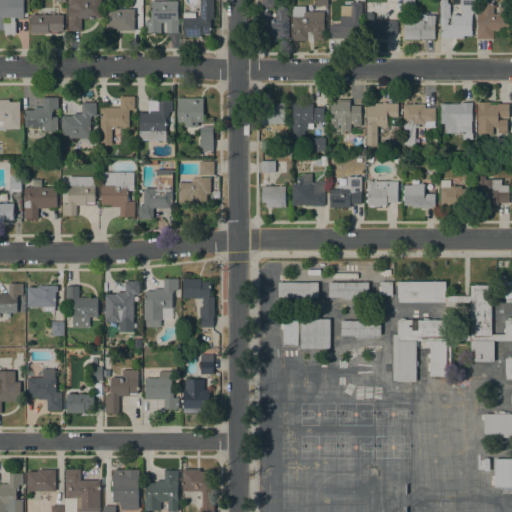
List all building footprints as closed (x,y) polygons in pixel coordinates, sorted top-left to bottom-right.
[(0,0),(24,0),(24,12),(27,12),(27,16),(24,16),(24,17),(15,17),(15,22),(16,22),(15,34),(5,34),(5,30),(4,30),(4,29),(0,29),(0,0)] [(81,18),(81,30),(68,30),(68,0),(101,0),(101,18),(81,18)] [(200,17),(200,0),(214,0),(214,19),(210,19),(210,34),(201,34),(201,36),(184,36),(183,17),(198,17),(200,17)] [(472,35),(463,35),(463,38),(440,38),(440,0),(447,0),(447,4),(450,4),(450,18),(447,18),(447,19),(448,19),(448,21),(448,24),(451,25),(451,15),(453,15),(453,14),(456,14),(456,15),(458,15),(472,15),(472,35)] [(461,0),(475,0),(475,11),(461,11),(461,5),(461,0)] [(177,1),(177,19),(178,19),(178,32),(167,32),(167,22),(161,22),(161,32),(145,32),(145,21),(149,21),(149,18),(151,18),(151,1),(177,1)] [(351,1),(351,2),(362,1),(362,16),(361,16),(360,38),(330,38),(329,25),(340,25),(340,15),(341,15),(341,13),(344,13),(344,14),(347,14),(347,15),(350,15),(350,1),(351,1)] [(508,30),(493,30),(493,39),(477,38),(477,13),(481,13),(481,2),(493,3),(493,14),(499,14),(499,7),(508,7),(508,14),(508,30)] [(292,6),(305,6),(305,12),(324,11),(324,31),(307,31),(307,40),(292,40),(292,6)] [(287,16),(289,16),(289,38),(276,38),(276,36),(265,36),(265,33),(261,33),(261,17),(264,17),(264,12),(269,12),(271,14),(271,17),(276,16),(276,9),(278,7),(287,7),(287,16)] [(134,8),(134,30),(117,31),(117,28),(106,28),(106,8),(133,8),(134,8)] [(398,20),(398,34),(387,34),(387,37),(380,37),(380,38),(374,38),(374,37),(367,37),(367,13),(369,13),(369,12),(372,12),(372,13),(374,13),(374,21),(398,20)] [(31,14),(43,14),(43,13),(45,13),(45,14),(52,14),(52,13),(54,13),(54,14),(63,14),(63,17),(65,17),(65,20),(63,20),(63,30),(59,30),(59,32),(51,32),(51,30),(49,30),(49,33),(43,33),(43,34),(39,34),(39,33),(35,33),(35,34),(33,34),(33,33),(30,33),(30,27),(29,27),(29,25),(31,25),(31,20),(29,20),(29,17),(31,17),(31,14)] [(404,21),(413,21),(413,20),(415,20),(415,19),(417,19),(417,20),(424,20),(424,22),(428,22),(428,15),(435,15),(435,23),(435,38),(420,38),(420,39),(404,39),(404,21)] [(134,96),(134,109),(129,109),(129,126),(112,126),(112,145),(100,145),(100,107),(120,107),(120,96),(134,96)] [(57,116),(57,130),(44,131),(44,127),(25,127),(25,110),(34,110),(34,107),(44,107),(44,97),(59,97),(59,109),(52,109),(52,116),(57,116)] [(203,98),(203,121),(197,121),(197,127),(185,127),(185,122),(177,122),(177,98),(203,98)] [(0,99),(9,99),(9,102),(19,102),(19,129),(3,129),(3,127),(0,127),(0,99)] [(172,100),(172,111),(169,111),(169,115),(168,115),(168,117),(166,117),(166,131),(167,131),(167,137),(166,137),(166,140),(139,140),(139,113),(148,113),(148,100),(172,100)] [(361,126),(352,126),(352,119),(350,119),(350,132),(341,132),(341,124),(339,124),(339,119),(338,119),(338,124),(338,127),(336,127),(337,128),(332,128),(332,127),(330,127),(330,119),(330,102),(337,102),(337,100),(350,100),(350,106),(360,105),(361,126)] [(96,102),(96,116),(91,116),(91,119),(90,119),(90,138),(69,138),(69,135),(62,135),(62,115),(72,115),(72,113),(81,113),(81,102),(96,102)] [(276,104),(276,102),(285,102),(286,123),(261,124),(261,108),(266,108),(266,104),(276,104)] [(398,103),(398,117),(397,117),(397,125),(389,125),(389,121),(387,121),(387,125),(388,125),(388,127),(386,127),(383,128),(383,126),(381,126),(377,126),(377,145),(366,145),(366,124),(367,124),(367,106),(375,106),(375,103),(383,103),(383,102),(386,102),(386,103),(398,103)] [(460,103),(460,102),(472,102),(472,121),(471,121),(471,132),(473,132),(473,139),(462,139),(462,134),(457,134),(457,133),(445,133),(445,123),(440,123),(440,120),(441,120),(441,107),(440,107),(440,104),(460,103)] [(490,102),(490,104),(498,104),(498,103),(509,103),(509,117),(498,117),(498,119),(507,119),(507,133),(497,133),(497,127),(494,127),(494,126),(493,126),(493,133),(478,133),(477,102),(490,102)] [(313,104),(313,108),(324,107),(324,121),(313,121),(313,128),(307,128),(307,130),(304,130),(304,134),(303,134),(303,137),(300,137),(299,138),(297,138),(296,137),(292,137),(292,121),(293,121),(293,104),(313,104)] [(403,104),(424,104),(424,107),(435,107),(435,121),(437,121),(437,127),(425,127),(425,124),(419,124),(419,127),(415,127),(415,146),(403,146),(403,104)] [(214,128),(214,138),(213,138),(213,151),(200,151),(200,138),(200,128),(214,128)] [(312,151),(312,137),(319,137),(322,137),(325,137),(325,151),(312,151)] [(214,161),(214,174),(200,174),(200,161),(214,161)] [(275,161),(275,172),(261,172),(261,161),(275,161)] [(173,207),(153,208),(153,218),(138,219),(138,205),(144,205),(144,188),(156,188),(156,170),(172,169),(173,207)] [(134,172),(134,190),(128,190),(128,201),(134,201),(135,217),(120,217),(120,206),(112,206),(112,205),(101,205),(101,172),(134,172)] [(324,206),(312,206),(312,205),(292,205),(292,184),(297,184),(297,177),(302,177),(302,174),(312,174),(312,183),(324,182),(324,206)] [(501,179),(501,185),(508,185),(508,202),(498,202),(498,205),(491,205),(491,207),(478,207),(478,175),(486,175),(486,179),(501,179)] [(21,176),(21,190),(9,190),(9,176),(21,176)] [(94,176),(95,202),(86,202),(86,205),(76,205),(76,215),(62,215),(62,204),(68,204),(68,176),(94,176)] [(211,194),(207,194),(207,201),(196,201),(196,204),(178,204),(178,182),(179,182),(192,182),(198,182),(198,177),(211,177),(211,194)] [(361,177),(361,204),(350,204),(350,207),(330,207),(330,189),(339,189),(339,187),(344,187),(344,188),(346,188),(346,177),(361,177)] [(398,181),(397,202),(386,202),(386,206),(385,206),(385,207),(382,207),(382,205),(380,205),(380,207),(369,207),(369,206),(367,206),(367,202),(366,202),(366,199),(367,199),(367,196),(366,196),(366,193),(367,193),(367,191),(366,190),(366,188),(367,188),(367,181),(369,181),(369,180),(372,180),(372,181),(398,181)] [(440,180),(450,180),(450,186),(462,186),(462,188),(472,188),(472,205),(440,205),(440,180)] [(435,207),(412,207),(412,205),(404,205),(404,200),(403,200),(403,196),(404,196),(404,192),(402,192),(402,190),(404,190),(404,185),(417,185),(417,184),(420,184),(420,183),(423,183),(423,184),(425,184),(425,185),(424,185),(424,194),(435,194),(435,207)] [(285,186),(285,200),(286,200),(286,207),(266,207),(266,202),(262,202),(262,186),(285,186)] [(57,187),(57,206),(45,206),(45,207),(38,207),(38,217),(39,217),(39,218),(25,218),(24,187),(57,187)] [(0,204),(13,204),(13,219),(4,219),(4,222),(0,222),(0,204)] [(160,319),(161,326),(146,326),(146,319),(144,319),(144,310),(144,306),(145,306),(145,291),(154,291),(154,289),(163,288),(163,278),(178,278),(178,289),(173,290),(173,292),(172,292),(172,307),(162,307),(162,319),(160,319)] [(201,279),(201,281),(210,281),(210,296),(214,296),(214,316),(213,316),(213,327),(200,327),(200,314),(199,314),(199,306),(203,306),(203,298),(198,298),(195,298),(183,298),(183,279),(201,279)] [(119,322),(105,322),(105,294),(116,294),(116,292),(125,292),(125,281),(140,281),(139,294),(134,294),(134,297),(133,323),(119,323),(119,322)] [(398,298),(398,281),(446,281),(446,296),(446,298),(399,298),(398,298)] [(511,298),(511,281),(503,281),(503,298),(511,298)] [(318,282),(318,297),(278,297),(278,282),(318,282)] [(368,282),(368,296),(329,297),(329,282),(368,282)] [(392,282),(392,295),(381,295),(381,282),(392,282)] [(0,312),(0,293),(8,293),(8,283),(23,283),(23,295),(17,295),(17,312),(0,312)] [(27,288),(37,287),(37,285),(57,285),(57,292),(55,292),(55,307),(54,307),(54,311),(42,311),(42,307),(27,307),(27,288)] [(511,437),(485,437),(485,433),(511,433),(511,379),(506,379),(506,375),(511,374),(511,340),(494,340),(474,340),(474,361),(470,361),(470,341),(451,341),(451,334),(470,334),(470,302),(399,302),(399,298),(446,298),(446,296),(471,296),(471,285),(474,285),(475,336),(491,335),(491,334),(505,334),(505,336),(511,336),(511,302),(506,302),(506,298),(511,297),(511,437)] [(491,285),(491,334),(491,335),(475,336),(474,285),(491,285)] [(98,298),(98,316),(90,316),(90,327),(72,327),(72,316),(72,299),(66,299),(66,286),(79,286),(79,297),(98,298)] [(282,318),(297,318),(298,346),(283,346),(282,318)] [(451,375),(446,375),(446,376),(430,376),(429,347),(425,347),(425,340),(418,341),(418,345),(416,345),(416,351),(417,351),(417,353),(415,353),(415,361),(417,361),(417,365),(416,365),(416,371),(417,371),(417,373),(416,373),(416,381),(396,382),(396,381),(393,381),(392,334),(397,334),(397,320),(400,320),(400,318),(405,318),(405,320),(423,320),(423,318),(428,318),(428,320),(450,320),(451,334),(451,341),(451,375)] [(330,348),(300,348),(300,319),(329,319),(330,348)] [(511,319),(503,319),(503,338),(506,338),(506,336),(511,336),(511,319)] [(380,320),(380,335),(341,336),(340,321),(380,320)] [(63,335),(51,335),(51,321),(63,321),(63,335)] [(474,340),(494,340),(494,361),(474,361),(474,340)] [(213,354),(213,374),(200,374),(200,354),(213,354)] [(97,363),(89,363),(89,355),(97,355),(97,363)] [(102,380),(90,380),(90,367),(102,367),(102,380)] [(54,369),(54,378),(55,378),(56,392),(61,392),(61,410),(47,410),(47,399),(38,399),(38,397),(27,397),(26,378),(42,377),(42,369),(54,369)] [(137,369),(137,393),(128,393),(128,395),(118,395),(118,413),(105,413),(105,394),(110,394),(110,377),(122,377),(122,370),(137,369)] [(0,370),(14,370),(14,382),(20,382),(20,401),(1,401),(1,413),(0,413),(0,370)] [(171,371),(171,393),(173,393),(173,397),(178,397),(178,409),(164,409),(164,399),(144,399),(144,392),(143,392),(143,389),(145,389),(145,377),(159,378),(159,371),(171,371)] [(208,413),(183,413),(183,408),(182,408),(182,405),(183,405),(183,402),(181,402),(181,399),(183,399),(183,396),(182,396),(182,393),(183,393),(183,389),(185,389),(185,379),(203,379),(203,390),(208,390),(208,413)] [(66,412),(66,394),(78,394),(78,393),(81,393),(81,394),(87,394),(87,393),(93,393),(93,410),(84,410),(84,412),(66,412)] [(511,433),(485,433),(484,433),(484,414),(494,414),(494,412),(500,412),(500,414),(504,414),(504,412),(509,412),(509,414),(511,414),(511,433)] [(511,458),(511,487),(494,487),(494,458),(511,458)] [(55,491),(27,491),(27,471),(37,471),(37,469),(55,469),(55,491)] [(100,480),(99,511),(101,511),(64,511),(65,498),(65,469),(80,469),(80,480),(100,480)] [(112,469),(139,469),(138,509),(121,509),(121,502),(113,502),(113,491),(113,485),(111,485),(111,480),(112,480),(112,469)] [(182,490),(182,469),(215,469),(214,511),(199,511),(200,506),(202,506),(202,491),(182,490)] [(164,481),(164,470),(178,470),(178,511),(168,511),(168,501),(160,501),(160,510),(144,509),(144,500),(144,482),(155,482),(155,481),(164,481)] [(0,511),(0,483),(8,483),(9,473),(23,473),(23,484),(18,484),(18,488),(16,488),(16,499),(23,499),(22,511),(8,511),(5,511),(0,511)]
